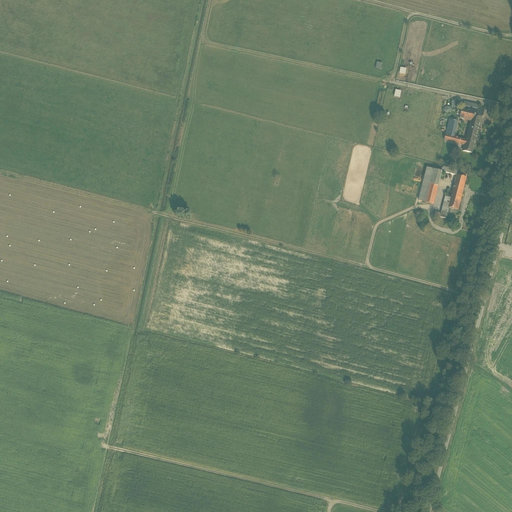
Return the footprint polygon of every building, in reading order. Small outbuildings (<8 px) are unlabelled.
[(478,112),(479,107),(480,105),(464,102),(463,108),(478,112)] [(447,114),(451,113),(452,109),(449,106),(445,107),(444,111),(447,114)] [(478,112),(463,108),(462,111),(461,115),(460,119),(470,121),(471,121),(480,123),(483,113),(478,112)] [(457,122),(450,120),(446,135),(453,137),(457,122)] [(464,145),(464,147),(464,146),(463,151),(473,153),(480,123),(471,121),(466,140),(464,145)] [(453,137),(446,135),(445,140),(464,145),(466,140),(453,137)] [(468,173),(442,166),(441,171),(457,175),(467,177),(468,173)] [(441,171),(427,168),(419,201),(433,204),(441,171)] [(451,196),(450,199),(460,202),(467,177),(457,175),(451,196)] [(449,197),(446,196),(443,206),(444,206),(448,207),(450,199),(451,196),(450,196),(449,197)] [(460,202),(450,199),(448,207),(449,208),(458,210),(460,202)]
